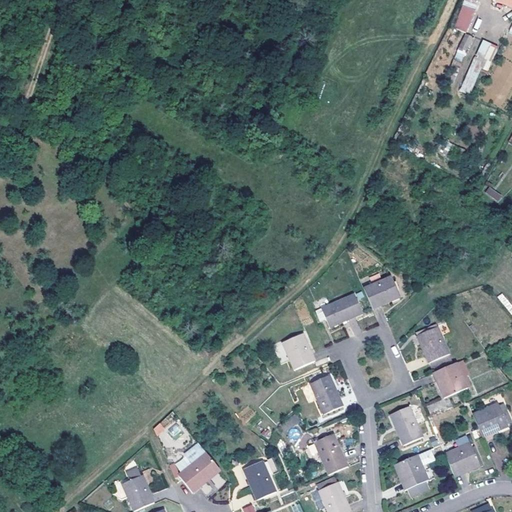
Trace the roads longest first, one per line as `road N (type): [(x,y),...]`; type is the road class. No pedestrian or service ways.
road 1 (track): [(0,154),(16,140),(64,0)]
road 2 (residential): [(367,402),(348,359),(352,345),(383,338),(401,375),(397,387)]
